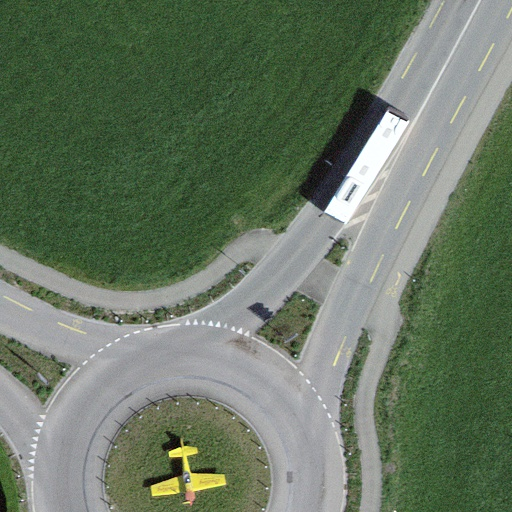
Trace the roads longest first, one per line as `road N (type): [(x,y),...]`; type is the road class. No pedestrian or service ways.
road 1 (primary): [(258,385),(481,0)]
road 2 (primary): [(258,385),(231,370),(169,364),(112,389),(91,411)]
road 3 (primary): [(303,511),(300,441),(258,385)]
